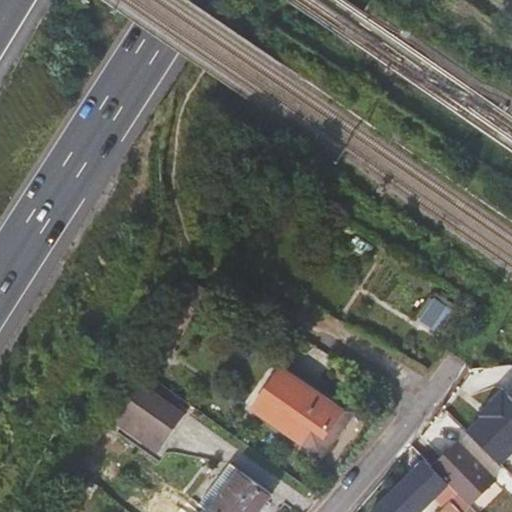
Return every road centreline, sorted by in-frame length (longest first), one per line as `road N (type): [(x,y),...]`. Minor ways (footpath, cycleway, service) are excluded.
road 1 (track): [(254,0),(235,13),(196,78),(180,132),(179,177),(199,251),(429,395)]
road 2 (motorway): [(0,282),(180,0)]
road 3 (residential): [(335,511),(453,365)]
